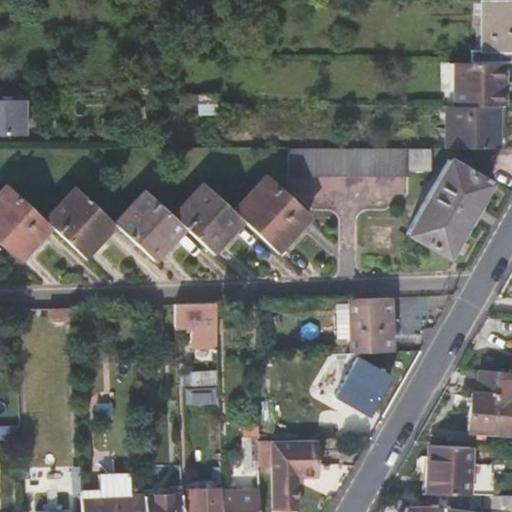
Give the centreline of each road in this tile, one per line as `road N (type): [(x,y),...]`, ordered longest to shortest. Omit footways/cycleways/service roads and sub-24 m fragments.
road 1 (residential): [(0,297),(456,283),(475,292)]
road 2 (residential): [(475,292),(349,511)]
